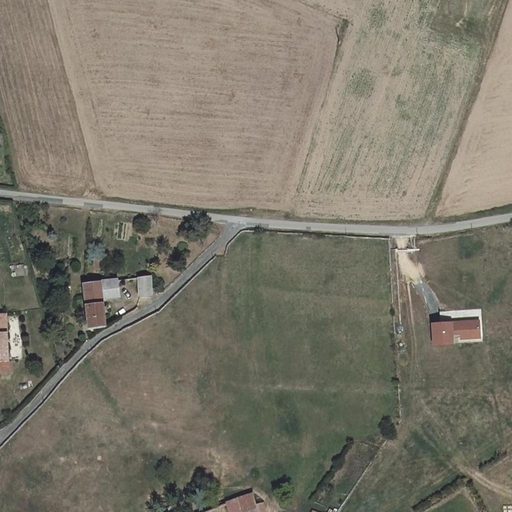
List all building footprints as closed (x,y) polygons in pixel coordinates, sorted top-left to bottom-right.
[(139,298),(153,297),(152,275),(138,276),(139,298)] [(104,283),(107,304),(126,301),(122,281),(104,283)] [(87,308),(92,328),(108,325),(107,304),(104,283),(85,286),(87,308)] [(0,389),(16,389),(14,328),(0,328),(0,389)] [(486,348),(485,334),(466,335),(466,337),(458,337),(457,335),(439,336),(440,357),(459,355),(458,345),(466,345),(467,349),(486,348)] [(261,510),(258,501),(229,511),(267,511),(267,510),(261,510)]
